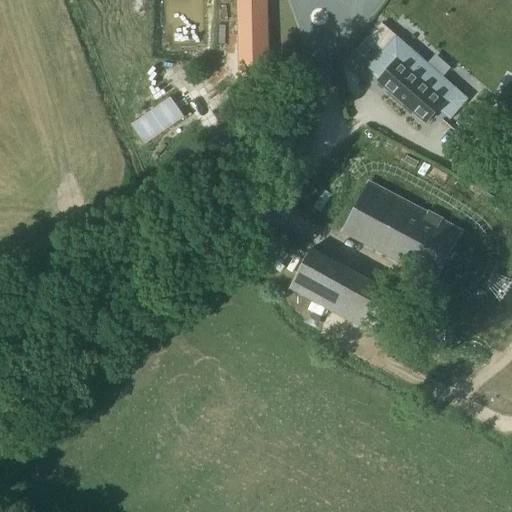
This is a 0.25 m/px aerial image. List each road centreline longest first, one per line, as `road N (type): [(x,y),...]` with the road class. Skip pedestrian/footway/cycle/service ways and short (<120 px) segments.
road 1 (unknown): [(260,225),(282,193),(364,120),(399,127),(449,154)]
road 2 (unknown): [(260,225),(389,272)]
